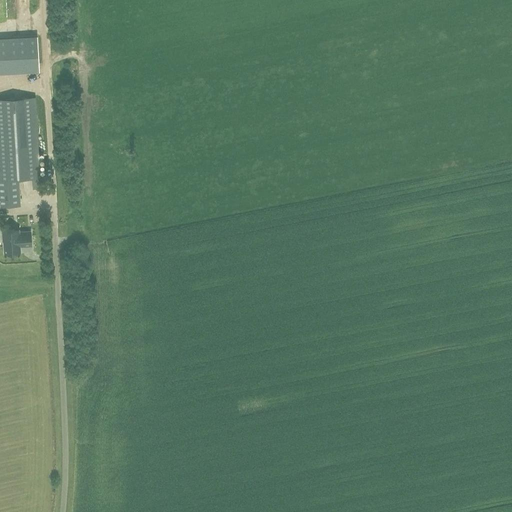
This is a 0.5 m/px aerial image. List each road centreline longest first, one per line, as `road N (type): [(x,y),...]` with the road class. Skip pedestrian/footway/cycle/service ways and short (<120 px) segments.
road 1 (unclassified): [(61,511),(54,228)]
road 2 (track): [(54,228),(42,0)]
